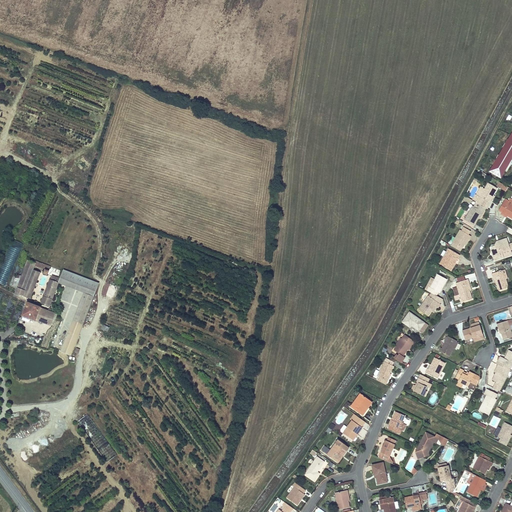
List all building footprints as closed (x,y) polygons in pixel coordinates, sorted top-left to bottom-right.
[(494,164),(489,172),(501,178),(505,171),(504,170),(508,163),(510,164),(511,165),(511,160),(510,160),(511,156),(511,133),(509,139),(510,139),(506,147),(504,147),(499,154),(501,155),(495,165),(494,164)] [(484,189),(480,197),(483,199),(480,205),(485,209),(487,210),(491,203),(489,202),(493,196),(497,188),(487,183),(484,189)] [(484,189),(480,186),(475,195),(480,197),(484,189)] [(480,197),(478,196),(474,202),(475,202),(480,205),(483,199),(480,197)] [(505,200),(498,211),(502,213),(507,216),(511,219),(511,200),(510,199),(508,202),(505,200)] [(471,206),(463,220),(473,225),(477,219),(481,212),(483,213),(485,209),(480,205),(475,202),(472,207),(471,206)] [(468,235),(461,231),(460,230),(451,247),(460,252),(464,245),(467,239),(468,240),(470,237),(468,235)] [(23,244),(13,239),(0,268),(0,282),(5,285),(23,244)] [(495,261),(505,257),(503,251),(510,249),(511,254),(511,244),(509,245),(507,239),(499,241),(500,245),(495,246),(492,247),(495,256),(493,257),(495,261)] [(450,271),(459,256),(448,249),(439,264),(450,271)] [(511,254),(510,249),(503,251),(505,257),(511,255),(511,254)] [(29,260),(18,288),(24,290),(32,269),(34,265),(35,262),(29,260)] [(50,266),(35,260),(35,262),(34,265),(45,269),(44,272),(47,273),(49,268),(50,266)] [(24,290),(18,288),(16,293),(29,298),(39,272),(32,269),(24,290)] [(98,282),(63,269),(62,271),(61,273),(59,278),(58,282),(83,292),(93,295),(98,282)] [(499,290),(508,288),(505,279),(504,275),(506,274),(505,270),(492,274),(493,278),(495,277),(497,282),(499,290)] [(439,293),(446,279),(437,274),(430,288),(428,287),(426,290),(436,295),(437,292),(439,293)] [(58,282),(50,279),(41,302),(49,305),(58,282)] [(471,294),(469,287),(470,286),(468,279),(456,283),(462,302),(472,299),(471,294)] [(93,295),(83,292),(72,320),(82,324),(93,295)] [(428,296),(418,310),(427,316),(430,311),(434,306),(436,307),(437,308),(440,305),(428,296)] [(28,303),(23,315),(35,320),(39,308),(28,303)] [(114,306),(109,304),(105,316),(110,318),(114,306)] [(55,314),(39,308),(35,320),(50,326),(55,314)] [(418,330),(423,322),(408,312),(401,322),(409,327),(411,325),(418,330)] [(504,340),(511,337),(511,333),(511,330),(510,327),(511,326),(511,321),(497,325),(499,332),(501,332),(504,340)] [(427,325),(423,322),(418,330),(421,332),(427,325)] [(475,343),(483,340),(478,324),(472,326),(472,328),(470,329),(466,330),(464,336),(465,341),(473,338),(475,343)] [(414,342),(405,334),(402,338),(397,345),(394,349),(399,353),(398,355),(397,354),(394,357),(400,362),(404,357),(402,356),(407,349),(411,344),(412,345),(414,342)] [(448,337),(441,349),(440,348),(439,351),(448,357),(453,349),(456,343),(457,342),(448,337)] [(499,391),(511,366),(511,352),(508,351),(504,359),(504,358),(502,362),(498,360),(495,364),(497,365),(499,366),(495,373),(492,380),(496,382),(493,388),(499,391)] [(437,379),(445,364),(434,359),(431,365),(428,370),(427,369),(425,373),(437,379)] [(380,377),(378,380),(385,384),(387,380),(386,379),(389,372),(393,365),(391,364),(384,360),(376,375),(380,377)] [(470,383),(475,375),(469,372),(467,376),(462,374),(464,371),(460,369),(455,378),(459,380),(458,382),(463,385),(468,387),(470,383)] [(418,383),(414,392),(424,397),(426,391),(424,390),(428,383),(426,382),(428,378),(420,374),(416,382),(418,383)] [(478,377),(475,375),(470,383),(476,385),(478,380),(478,377)] [(418,383),(416,382),(415,385),(413,384),(410,390),(414,392),(418,383)] [(487,389),(485,393),(487,394),(494,398),(496,393),(487,389)] [(360,416),(370,402),(358,394),(349,407),(360,416)] [(487,394),(479,410),(488,415),(496,399),(494,398),(487,394)] [(400,430),(398,429),(400,423),(404,416),(394,412),(388,425),(393,427),(392,431),(398,434),(400,430)] [(117,454),(88,413),(78,420),(107,461),(117,454)] [(359,427),(363,422),(352,414),(348,419),(350,421),(341,433),(351,441),(360,428),(359,427)] [(496,429),(501,418),(493,415),(489,426),(496,429)] [(510,434),(511,429),(511,425),(504,421),(497,436),(500,438),(498,441),(506,445),(508,441),(506,440),(510,434)] [(434,444),(437,439),(441,441),(439,444),(443,446),(446,440),(436,435),(434,438),(424,433),(414,453),(423,457),(428,455),(426,453),(426,451),(428,446),(430,446),(432,442),(434,444)] [(387,461),(394,445),(392,444),(394,440),(387,437),(385,441),(384,441),(377,457),(387,461)] [(336,440),(325,455),(334,461),(339,454),(341,455),(347,448),(336,440)] [(488,460),(482,457),(479,455),(473,467),(484,473),(487,468),(485,467),(487,463),(489,464),(491,465),(492,462),(488,460)] [(315,457),(303,474),(313,482),(319,474),(316,473),(323,463),(315,457)] [(382,463),(371,466),(373,474),(375,474),(377,484),(387,482),(382,463)] [(451,479),(447,465),(437,468),(440,481),(443,480),(445,488),(453,491),(454,489),(452,479),(451,479)] [(460,476),(467,480),(471,473),(464,469),(460,476)] [(483,483),(485,480),(471,473),(467,480),(465,483),(470,485),(467,491),(477,496),(480,490),(483,483)] [(294,488),(286,498),(296,505),(300,500),(298,499),(302,493),(305,490),(294,483),(292,486),(294,488)] [(347,501),(345,494),(347,494),(346,490),(334,493),(337,509),(348,507),(347,501)] [(411,507),(420,505),(420,504),(423,503),(422,499),(427,498),(425,491),(412,494),(412,496),(404,498),(406,508),(411,507)] [(379,499),(380,504),(382,503),(383,509),(383,511),(395,511),(392,496),(386,498),(380,499),(379,499)] [(473,511),(477,504),(461,496),(455,507),(459,509),(457,511),(470,511),(472,510),(473,511)] [(508,508),(504,506),(501,511),(511,511),(511,500),(510,504),(508,508)] [(289,511),(292,508),(283,502),(281,505),(283,508),(289,511)]
